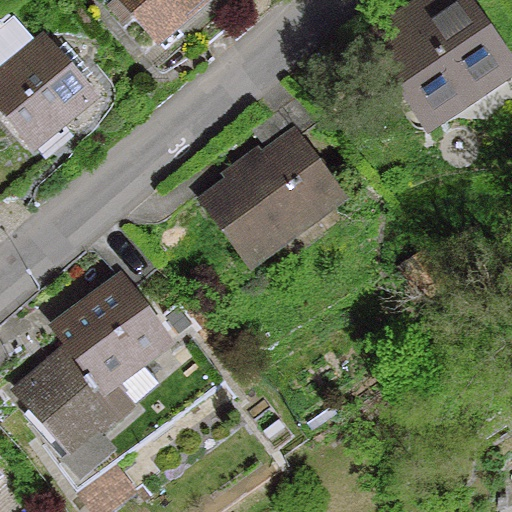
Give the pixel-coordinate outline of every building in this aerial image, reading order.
[(126,16),(151,45),(203,0),(112,0),(115,2),(106,10),(117,23),(126,16)] [(440,18),(375,62),(416,121),(468,85),(474,93),(508,70),(459,0),(439,0),(431,6),(440,18)] [(0,115),(28,148),(86,98),(66,75),(78,65),(61,44),(49,54),(40,44),(34,49),(4,15),(0,18),(0,115)] [(242,259),(330,195),(289,140),(202,204),(242,259)] [(444,284),(421,251),(400,266),(422,299),(444,284)] [(50,333),(64,352),(15,395),(68,456),(122,409),(104,388),(165,343),(120,282),(50,333)] [(113,511),(131,499),(112,473),(73,501),(81,511),(113,511)]
